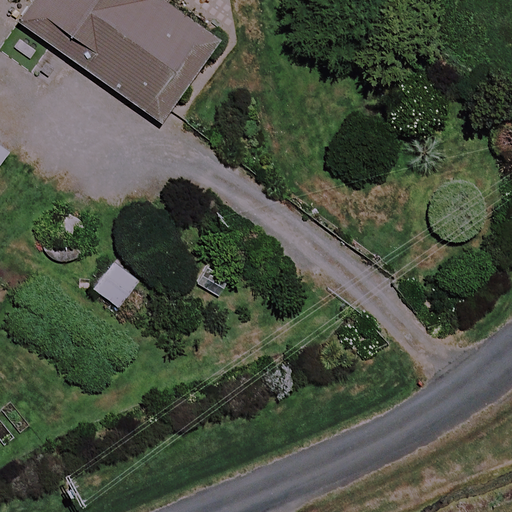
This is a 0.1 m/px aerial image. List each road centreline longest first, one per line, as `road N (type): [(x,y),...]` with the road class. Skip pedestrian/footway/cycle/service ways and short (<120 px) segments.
road 1 (unknown): [(429,418),(0,81)]
road 2 (residential): [(511,352),(429,418),(354,459),(208,511)]
